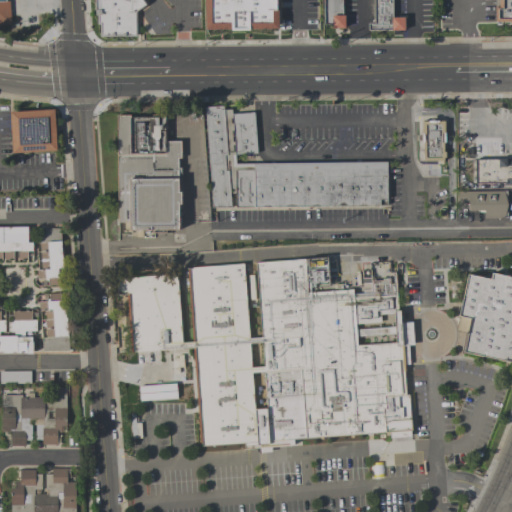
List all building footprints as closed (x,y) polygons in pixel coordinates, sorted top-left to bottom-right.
[(0,0),(6,0),(6,1),(9,1),(11,25),(0,25),(0,0)] [(136,12),(136,37),(99,37),(99,25),(96,25),(96,16),(95,16),(93,0),(141,0),(145,5),(136,12)] [(275,0),(275,12),(277,12),(277,30),(249,30),(249,32),(230,32),(230,30),(204,30),(204,0),(275,0)] [(322,0),(342,0),(343,16),(344,16),(345,29),(331,29),(331,28),(323,28),(322,0)] [(392,0),(392,18),(404,18),(404,31),(391,31),(391,30),(368,30),(368,23),(373,23),(373,0),(392,0)] [(511,22),(495,23),(494,7),(499,7),(499,0),(511,0),(511,22)] [(204,108),(223,106),(223,110),(231,109),(231,115),(251,113),(252,154),(235,155),(235,165),(386,163),(386,205),(235,208),(234,194),(230,194),(230,207),(212,207),(204,108)] [(12,155),(10,113),(54,111),(56,152),(12,155)] [(116,117),(119,226),(128,225),(128,235),(179,233),(177,116),(116,117)] [(422,122),(444,122),(444,143),(443,143),(443,153),(445,153),(445,158),(443,158),(443,162),(423,162),(423,144),(421,144),(421,134),(422,134),(422,122)] [(511,160),(511,185),(505,185),(505,184),(475,184),(475,159),(506,159),(506,160),(511,160)] [(484,218),(484,211),(468,211),(468,203),(456,203),(456,191),(507,191),(507,218),(484,218)] [(39,228),(60,227),(63,269),(58,269),(59,285),(48,286),(48,279),(37,280),(36,270),(41,270),(39,228)] [(33,252),(27,252),(27,262),(18,262),(18,252),(13,252),(13,262),(4,262),(4,252),(1,252),(2,263),(0,263),(0,228),(28,228),(28,243),(33,243),(33,252)] [(411,438),(390,440),(389,432),(293,439),(294,446),(270,447),(271,452),(259,453),(259,447),(244,448),(244,443),(201,446),(201,442),(200,442),(193,348),(132,352),(128,294),(117,295),(115,277),(176,273),(181,343),(193,342),(188,268),(244,264),(249,337),(261,337),(255,263),(305,260),(307,293),(352,290),(353,294),(371,293),(371,281),(382,280),(382,279),(395,278),(397,312),(400,312),(401,323),(411,322),(413,345),(402,346),(406,395),(409,394),(412,432),(410,432),(411,438)] [(511,363),(505,362),(505,364),(463,355),(467,333),(455,331),(467,276),(490,281),(491,274),(511,278),(511,363)] [(43,350),(42,338),(46,337),(44,311),(39,311),(39,302),(49,301),(49,293),(59,292),(61,308),(66,308),(69,350),(43,350)] [(33,355),(26,355),(26,354),(0,354),(0,320),(5,320),(5,332),(0,332),(0,336),(13,336),(13,331),(8,331),(8,319),(12,319),(12,310),(31,310),(31,320),(36,320),(36,331),(24,331),(24,337),(32,337),(32,343),(33,343),(33,355)] [(0,383),(0,371),(30,371),(30,383),(0,383)] [(175,385),(139,385),(140,401),(175,400),(175,385)] [(1,394),(21,394),(21,397),(42,397),(42,394),(65,394),(65,426),(61,426),(61,432),(56,432),(56,444),(42,444),(42,440),(35,440),(35,425),(32,425),(31,440),(25,440),(25,446),(10,445),(10,431),(1,431),(1,394)] [(75,511),(10,511),(10,489),(16,489),(16,481),(20,481),(20,470),(34,470),(34,474),(41,474),(41,490),(34,490),(34,494),(48,494),(48,489),(45,489),(45,474),(51,474),(51,467),(67,467),(67,482),(75,482),(75,511)]
